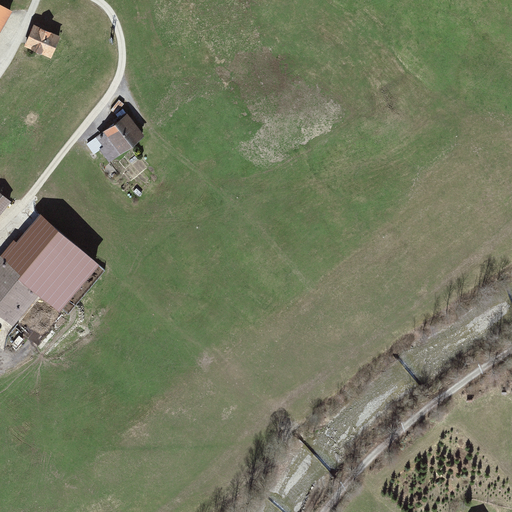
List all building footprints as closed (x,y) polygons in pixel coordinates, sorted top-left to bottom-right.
[(0,30),(10,12),(0,6),(0,30)] [(49,60),(58,38),(32,27),(23,50),(49,60)] [(109,164),(144,137),(126,114),(85,145),(94,157),(100,152),(109,164)] [(0,217),(11,205),(0,195),(0,217)] [(65,253),(32,227),(16,246),(12,242),(0,257),(0,318),(12,328),(53,277),(48,274),(65,253)] [(53,325),(58,315),(51,311),(52,309),(46,305),(39,317),(53,325)]
